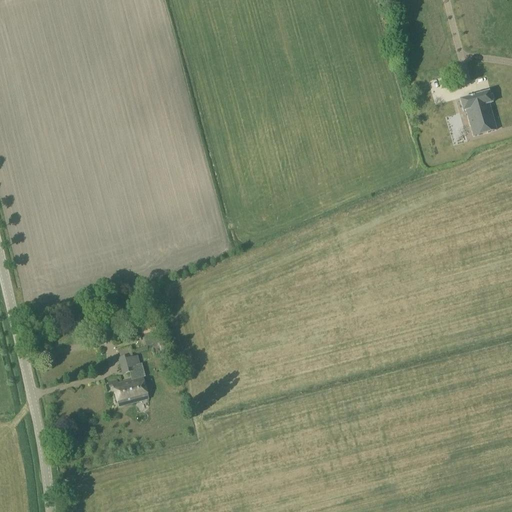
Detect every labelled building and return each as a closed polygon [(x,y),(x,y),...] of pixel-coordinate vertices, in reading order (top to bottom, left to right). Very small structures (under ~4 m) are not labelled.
[(499,82),(489,85),(497,112),(507,108),(499,82)] [(488,93),(459,101),(463,113),(465,112),(473,138),(496,131),(488,105),(491,105),(488,93)] [(453,159),(452,155),(459,153),(455,136),(436,141),(441,162),(453,159)] [(116,306),(115,302),(114,299),(108,301),(108,303),(110,308),(116,306)] [(140,326),(145,348),(165,343),(163,336),(155,337),(152,323),(140,326)] [(142,378),(139,379),(133,357),(129,358),(129,357),(118,360),(124,383),(112,386),(118,408),(148,400),(142,378)]
